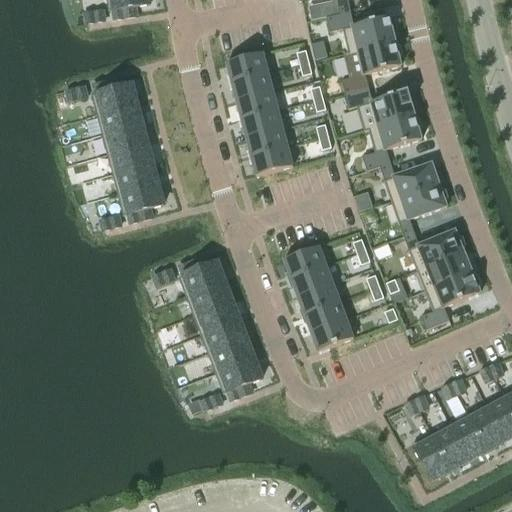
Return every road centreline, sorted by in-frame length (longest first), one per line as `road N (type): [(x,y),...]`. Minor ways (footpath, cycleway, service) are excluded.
road 1 (residential): [(174,0),(231,234),(299,388),(323,399),(511,334)]
road 2 (residential): [(401,0),(445,148),(511,303)]
